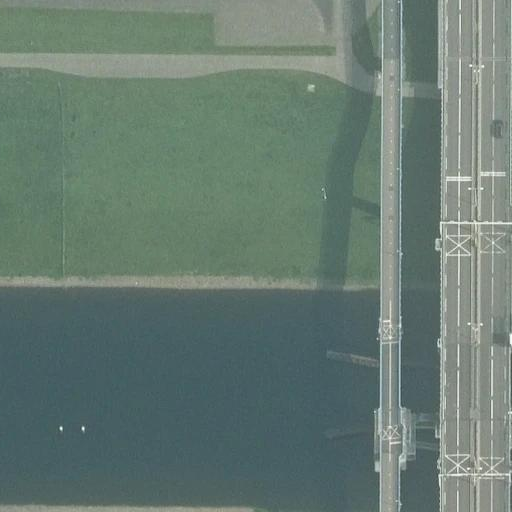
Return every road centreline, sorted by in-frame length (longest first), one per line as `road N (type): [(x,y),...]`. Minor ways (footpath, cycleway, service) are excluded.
road 1 (primary): [(494,511),(496,0)]
road 2 (primary): [(459,0),(457,511)]
